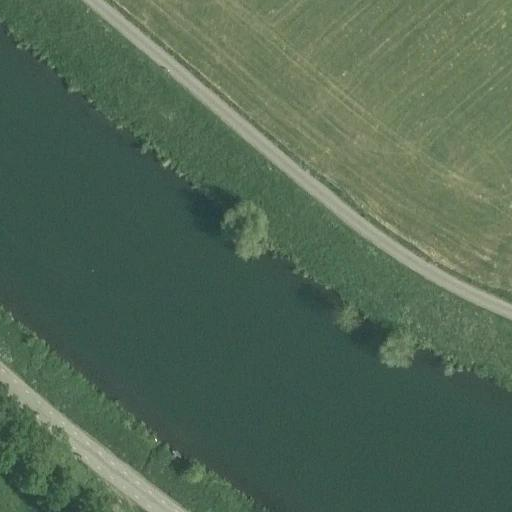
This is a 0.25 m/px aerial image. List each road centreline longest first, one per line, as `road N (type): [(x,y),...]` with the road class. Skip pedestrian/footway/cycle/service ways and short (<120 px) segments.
road 1 (unclassified): [(511,317),(372,242),(85,0)]
road 2 (tertiary): [(165,511),(0,367)]
